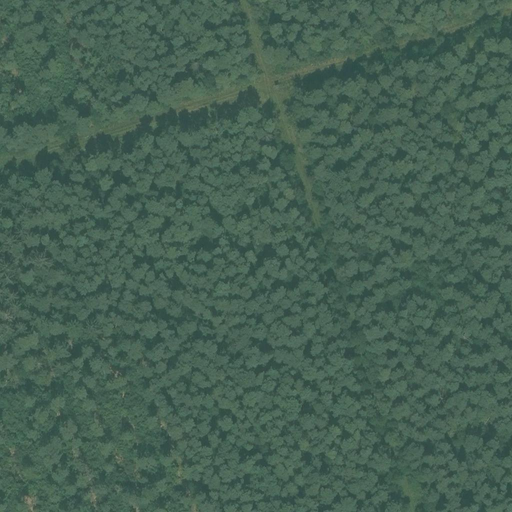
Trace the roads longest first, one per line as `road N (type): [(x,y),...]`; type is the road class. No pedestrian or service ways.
road 1 (track): [(242,0),(412,511)]
road 2 (track): [(0,166),(511,9)]
